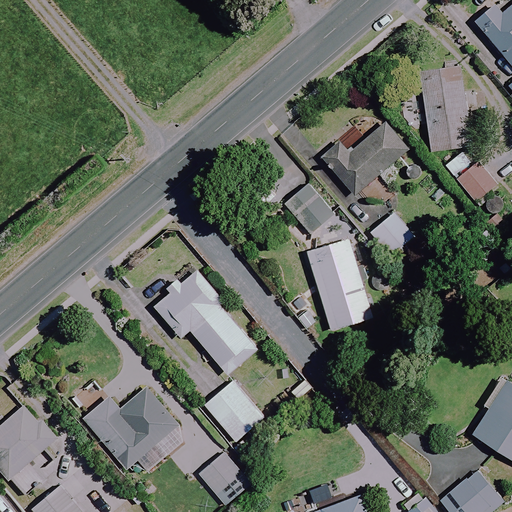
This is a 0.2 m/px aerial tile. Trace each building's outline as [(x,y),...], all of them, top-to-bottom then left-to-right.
[(511,6),(508,10),(501,2),(477,22),(511,63),(511,84),(510,86),(511,88),(511,6)] [(477,145),(462,66),(420,73),(435,153),(477,145)] [(401,159),(378,131),(351,154),(342,143),(321,160),(353,199),(401,159)] [(470,170),(458,156),(447,165),(480,203),(499,186),(479,162),(470,170)] [(338,213),(312,183),(287,204),(313,234),(338,213)] [(416,237),(396,213),(373,233),(394,256),(416,237)] [(377,317),(353,240),(309,253),(334,331),(377,317)] [(169,288),(172,292),(156,306),(184,339),(193,331),(208,349),(199,356),(216,377),(225,369),(230,376),(261,350),(223,305),(227,302),(199,270),(185,282),(181,278),(169,288)] [(511,368),(487,407),(492,410),(476,435),(511,458),(511,368)] [(267,419),(236,381),(207,405),(238,442),(267,419)] [(183,426),(152,386),(123,409),(113,396),(87,417),(129,471),(141,461),(149,471),(171,454),(162,443),(183,426)] [(36,408),(32,412),(27,406),(0,430),(0,467),(12,481),(56,442),(62,436),(36,408)] [(251,483),(227,454),(202,475),(219,495),(230,486),(237,494),(251,483)] [(493,511),(507,500),(479,469),(443,501),(452,511),(493,511)] [(83,511),(63,487),(35,510),(36,511),(83,511)] [(368,511),(363,496),(321,511),(368,511)] [(439,511),(429,499),(412,511),(439,511)]
